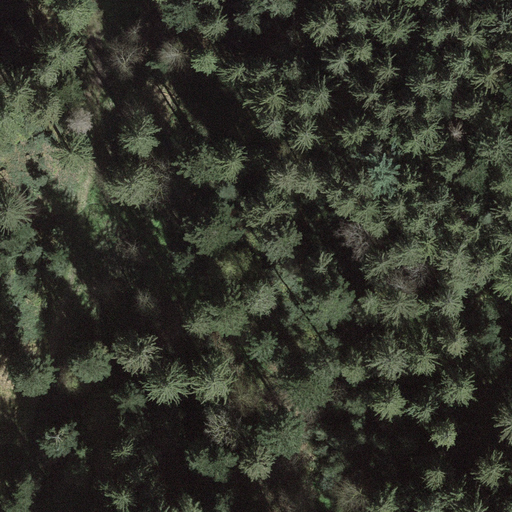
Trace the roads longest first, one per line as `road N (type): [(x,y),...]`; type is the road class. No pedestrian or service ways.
road 1 (track): [(98,47),(116,90),(153,254),(237,354),(297,461),(307,511)]
road 2 (track): [(94,0),(98,110),(82,238),(43,395),(0,499)]
